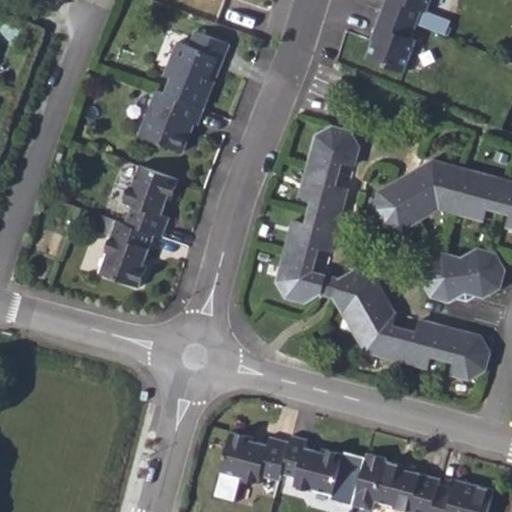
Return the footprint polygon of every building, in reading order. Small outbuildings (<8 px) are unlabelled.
[(386,0),(383,10),(418,23),(423,9),(428,10),(431,0),(386,0)] [(379,27),(368,59),(407,72),(418,39),(413,37),(418,23),(383,10),(377,26),(379,27)] [(165,94),(204,108),(229,44),(196,31),(190,46),(179,41),(166,75),(172,77),(165,94)] [(157,91),(139,134),(182,151),(193,122),(197,124),(204,108),(165,94),(157,91)] [(318,167),(340,172),(342,162),(355,166),(360,146),(351,130),(333,124),(329,139),(315,135),(311,153),(318,167)] [(411,188),(420,204),(442,209),(445,198),(455,201),(461,178),(451,163),(431,157),(428,170),(416,167),(411,188)] [(132,183),(137,185),(144,166),(139,164),(132,183)] [(125,223),(154,233),(162,236),(169,215),(163,213),(168,198),(171,199),(178,179),(144,166),(137,185),(132,183),(129,183),(123,200),(132,204),(125,223)] [(461,178),(472,181),(475,169),(465,166),(461,178)] [(307,213),(328,218),(343,208),(348,188),(337,184),(340,172),(318,167),(304,176),(299,196),(311,200),(307,213)] [(455,201),(463,215),(485,221),(488,209),(499,213),(506,191),(497,175),(475,169),(472,181),(461,178),(455,201)] [(411,188),(390,183),(387,195),(377,192),(373,209),(383,226),(399,230),(403,219),(415,223),(420,204),(411,188)] [(499,213),(508,215),(505,226),(511,227),(511,187),(506,191),(499,213)] [(442,209),(452,212),(455,201),(445,198),(442,209)] [(297,254),(317,259),(320,248),(331,251),(336,235),(336,232),(328,218),(307,213),(305,222),(293,219),(288,238),(297,254)] [(103,273),(139,285),(146,265),(144,264),(154,233),(125,223),(116,219),(105,250),(107,251),(111,253),(103,273)] [(451,302),(466,292),(484,297),(500,287),(506,269),(496,251),(478,246),(462,256),(444,251),(427,261),(421,280),(432,297),(451,302)] [(100,272),(103,273),(111,253),(107,251),(100,272)] [(297,254),(281,263),(277,280),(290,284),(286,298),(304,303),(321,293),(326,273),(314,269),(317,259),(297,254)] [(333,298),(347,301),(344,313),(361,318),(356,334),(370,338),(367,352),(383,357),(398,348),(404,326),(395,323),(398,312),(377,307),(382,288),(372,285),(375,274),(356,268),(338,277),(333,298)] [(321,293),(333,298),(338,277),(326,273),(321,293)] [(398,348),(408,364),(429,370),(433,357),(444,360),(450,339),(441,323),(419,317),(416,330),(404,326),(398,348)] [(444,360),(453,363),(450,375),(470,381),(486,370),(491,351),(479,347),(483,334),(466,329),(450,339),(444,360)] [(279,481),(281,475),(290,442),(270,436),(267,445),(253,441),(254,437),(231,431),(219,472),(244,479),(243,481),(258,486),(260,476),(279,481)] [(281,475),(295,479),(293,487),(310,492),(311,489),(333,496),(344,455),(322,448),(321,452),(306,448),(308,440),(292,435),(290,442),(281,475)] [(403,511),(431,511),(439,484),(440,479),(405,469),(406,466),(387,461),(387,458),(367,453),(352,505),(373,511),(376,498),(397,504),(396,510),(403,511)] [(488,511),(495,490),(456,479),(453,488),(439,484),(431,511),(488,511)]
